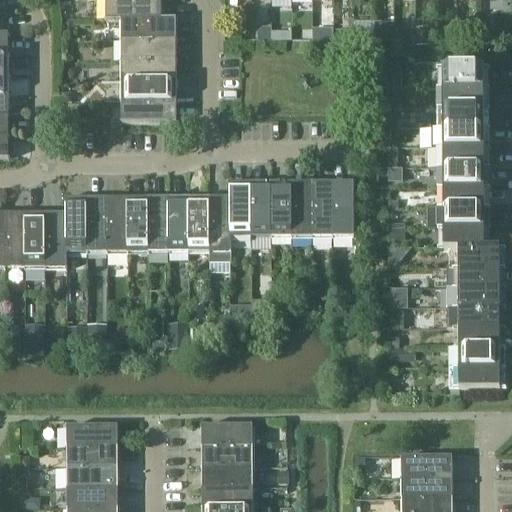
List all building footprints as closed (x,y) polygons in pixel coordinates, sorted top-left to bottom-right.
[(162,2),(107,2),(107,23),(122,23),(122,22),(162,22),(162,21),(162,2)] [(122,43),(177,43),(177,21),(162,21),(162,22),(122,22),(122,23),(122,43)] [(483,43),(511,43),(511,31),(483,31),(483,43)] [(0,58),(9,59),(9,36),(0,36),(0,58)] [(177,43),(122,43),(122,64),(178,64),(177,43)] [(9,59),(0,58),(0,78),(9,79),(9,59)] [(178,64),(122,64),(123,84),(178,84),(178,64)] [(485,69),(444,69),(444,89),(485,89),(485,69)] [(9,79),(0,78),(0,99),(9,99),(9,79)] [(178,84),(123,84),(123,105),(178,105),(178,84)] [(485,89),(444,89),(444,109),(485,109),(485,89)] [(9,99),(0,99),(0,119),(10,120),(9,99)] [(178,105),(123,105),(123,126),(178,126),(178,105)] [(444,130),(485,129),(485,109),(444,109),(444,130)] [(10,120),(0,119),(0,139),(10,140),(10,120)] [(353,129),(353,119),(343,119),(343,129),(353,129)] [(432,150),(444,149),(485,149),(485,129),(444,130),(432,130),(432,150)] [(10,140),(0,139),(0,161),(10,161),(10,140)] [(444,169),(485,169),(485,149),(444,149),(444,169)] [(485,169),(444,169),(444,190),(485,190),(485,169)] [(252,241),(251,185),(230,186),(230,201),(231,201),(231,241),(232,241),(252,241)] [(251,185),(252,241),(272,241),(272,185),(251,185)] [(272,185),(272,241),(292,240),(292,185),(272,185)] [(292,185),(292,240),(314,240),(313,185),(292,185)] [(313,185),(314,240),(334,240),(333,185),(313,185)] [(333,185),(334,240),(355,240),(355,185),(333,185)] [(444,210),(485,210),(485,190),(444,190),(444,210)] [(87,256),(87,201),(66,201),(66,216),(67,216),(67,256),(68,256),(87,256)] [(87,201),(87,256),(108,256),(108,201),(87,201)] [(108,201),(108,256),(129,256),(129,201),(108,201)] [(129,201),(129,256),(149,256),(149,201),(129,201)] [(149,201),(149,256),(170,256),(170,201),(149,201)] [(170,201),(170,256),(190,256),(190,201),(170,201)] [(190,201),(190,256),(210,256),(210,201),(190,201)] [(232,268),(232,256),(232,241),(231,241),(231,201),(230,201),(210,201),(210,256),(210,268),(232,268)] [(485,210),(444,210),(444,230),(485,230),(485,210)] [(26,272),(26,216),(5,217),(5,272),(26,272)] [(26,216),(26,272),(46,272),(46,216),(26,216)] [(46,216),(46,272),(68,271),(68,256),(67,256),(67,216),(66,216),(46,216)] [(485,230),(444,230),(444,251),(459,251),(460,250),(485,250),(485,230)] [(460,271),(501,271),(501,250),(485,250),(460,250),(459,251),(460,271)] [(460,271),(447,271),(447,291),(501,290),(501,271),(460,271)] [(448,311),(501,311),(501,290),(447,291),(448,311)] [(390,298),(390,311),(403,311),(405,311),(405,298),(390,298)] [(390,330),(403,330),(403,311),(390,311),(390,330)] [(501,311),(448,311),(448,330),(460,330),(501,330),(501,311)] [(88,327),(88,355),(107,356),(108,327),(88,327)] [(460,351),(501,351),(501,330),(460,330),(460,351)] [(501,351),(460,351),(450,351),(450,371),(460,371),(501,371),(501,351)] [(460,371),(450,371),(450,392),(501,392),(501,371),(460,371)] [(265,424),(254,424),(254,428),(203,428),(203,450),(254,450),(254,433),(265,433),(265,424)] [(68,451),(119,450),(119,429),(68,429),(68,451)] [(68,471),(119,471),(119,450),(68,451),(68,471)] [(254,450),(203,450),(203,470),(254,470),(254,450)] [(454,459),(403,460),(403,481),(454,481),(454,459)] [(254,470),(203,470),(203,491),(254,491),(254,470)] [(119,471),(68,471),(68,492),(119,491),(119,471)] [(454,481),(403,481),(403,502),(454,502),(454,481)] [(119,491),(68,492),(68,511),(119,511),(119,491)] [(254,491),(203,491),(203,511),(254,511),(254,491)] [(453,511),(454,502),(403,502),(403,511),(453,511)]
